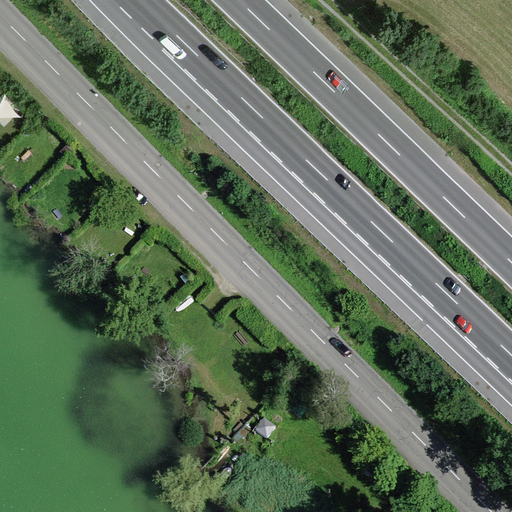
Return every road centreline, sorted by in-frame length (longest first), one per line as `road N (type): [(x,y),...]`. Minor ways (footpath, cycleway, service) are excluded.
road 1 (secondary): [(491,511),(0,14)]
road 2 (motorway): [(125,0),(511,365)]
road 3 (motorway): [(511,265),(233,0)]
road 4 (track): [(320,0),(511,173)]
